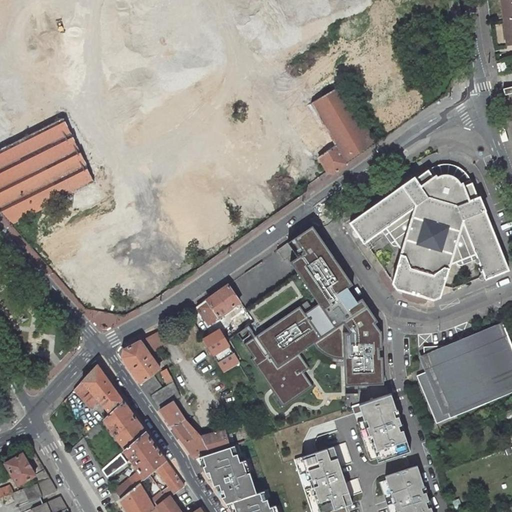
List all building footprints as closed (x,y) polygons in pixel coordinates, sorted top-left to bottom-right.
[(511,0),(503,0),(506,20),(511,19),(511,0)] [(501,66),(503,72),(499,73),(500,76),(509,73),(506,64),(501,66)] [(378,145),(343,89),(314,106),(349,165),(378,145)] [(64,119),(0,151),(0,210),(12,224),(95,178),(64,119)] [(367,244),(389,229),(404,251),(394,283),(398,289),(404,292),(403,295),(404,296),(406,298),(408,298),(408,299),(420,302),(420,301),(421,302),(423,302),(425,302),(426,300),(427,297),(434,299),(441,296),(451,264),(475,254),(510,270),(482,198),(479,199),(473,185),(467,187),(465,184),(463,181),(461,179),(454,175),(451,174),(448,174),(444,174),(437,176),(434,178),(430,171),(419,179),(417,178),(352,223),(367,244)] [(378,321),(362,298),(356,302),(354,299),(359,295),(354,289),(349,292),(347,289),(353,285),(312,226),(294,238),(304,252),(298,256),(290,262),(297,273),(319,304),(312,308),(307,301),(261,333),(244,344),(253,358),(251,359),(283,406),(313,386),(303,372),(309,368),(299,354),(314,344),(317,341),(320,346),(325,349),(321,352),(327,355),(332,358),(343,359),(345,386),(384,385),(382,331),(381,331),(381,327),(377,322),(378,321)] [(295,253),(288,242),(277,250),(284,261),(295,253)] [(114,264),(112,244),(89,246),(91,263),(111,261),(111,264),(114,264)] [(319,304),(297,273),(245,310),(261,333),(307,301),(312,308),(319,304)] [(209,324),(239,302),(228,285),(197,307),(209,324)] [(424,350),(426,372),(417,376),(437,423),(511,392),(511,343),(504,323),(454,344),(432,345),(432,349),(424,350)] [(253,332),(248,325),(237,333),(242,340),(253,332)] [(157,365),(162,361),(155,350),(164,345),(157,332),(124,350),(122,357),(140,382),(160,369),(157,365)] [(239,362),(225,341),(209,349),(223,372),(239,362)] [(76,390),(92,407),(96,402),(98,404),(102,400),(113,413),(125,401),(99,364),(76,390)] [(173,382),(166,369),(161,372),(168,385),(173,382)] [(162,388),(153,376),(142,384),(150,395),(162,388)] [(180,397),(173,382),(168,385),(151,396),(160,409),(174,400),(180,397)] [(410,451),(391,394),(352,407),(371,464),(410,451)] [(186,420),(174,400),(160,409),(171,425),(186,420)] [(113,413),(107,419),(127,447),(145,430),(125,401),(113,413)] [(505,426),(511,423),(511,408),(500,413),(505,426)] [(201,436),(186,420),(171,425),(184,442),(201,436)] [(116,491),(121,499),(136,486),(158,468),(166,460),(145,430),(127,447),(125,449),(132,458),(140,469),(123,484),(124,485),(116,491)] [(229,447),(224,431),(201,436),(210,453),(229,447)] [(210,453),(201,436),(184,442),(194,457),(210,453)] [(263,500),(260,492),(257,493),(250,472),(247,473),(242,461),(240,461),(237,453),(240,452),(237,444),(202,456),(206,465),(201,467),(209,479),(211,478),(214,486),(219,484),(221,490),(223,490),(225,495),(223,496),(221,497),(226,504),(233,502),(236,510),(231,511),(274,511),(273,506),(270,507),(267,499),(263,500)] [(325,511),(353,503),(333,446),(294,459),(311,511),(325,511)] [(132,458),(125,449),(120,453),(127,461),(132,458)] [(104,468),(110,476),(127,461),(120,453),(104,468)] [(25,455),(7,465),(19,487),(37,477),(25,455)] [(206,465),(202,456),(194,458),(201,467),(206,465)] [(166,460),(158,468),(170,485),(163,492),(168,499),(171,496),(185,486),(166,460)] [(432,511),(431,507),(428,508),(426,501),(429,500),(426,492),(423,493),(421,487),(424,486),(417,465),(385,476),(386,480),(379,482),(389,511),(432,511)] [(41,484),(52,480),(47,471),(37,477),(41,484)] [(41,484),(24,491),(31,504),(58,491),(52,480),(41,484)] [(136,486),(121,499),(128,511),(151,511),(168,499),(163,492),(148,504),(136,486)] [(12,487),(0,490),(0,500),(15,495),(12,487)] [(202,511),(200,508),(194,511),(182,511),(171,496),(168,499),(151,511),(202,511)] [(34,510),(35,511),(67,511),(69,511),(62,498),(34,510)] [(236,510),(233,502),(226,504),(231,511),(236,510)]
